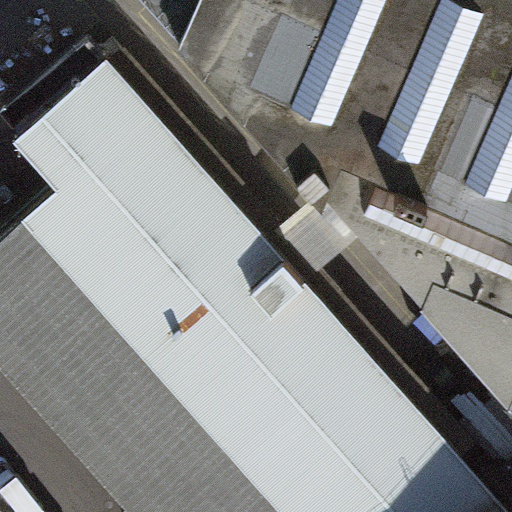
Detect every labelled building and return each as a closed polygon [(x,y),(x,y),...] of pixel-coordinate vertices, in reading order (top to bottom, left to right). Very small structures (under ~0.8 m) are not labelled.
[(511,0),(158,0),(176,21),(181,26),(236,87),(511,208),(511,0)] [(124,38),(109,51),(463,447),(477,434),(321,259),(343,240),(304,196),(283,215),(124,38)] [(110,49),(101,49),(94,55),(80,40),(33,82),(47,96),(20,120),(20,128),(62,176),(360,511),(389,511),(463,447),(109,51),(110,49)] [(511,208),(236,87),(511,398),(511,208)] [(389,511),(360,511),(62,176),(0,229),(0,352),(142,511),(494,511),(508,500),(463,447),(389,511)] [(511,511),(511,496),(508,500),(494,511),(511,511)]
